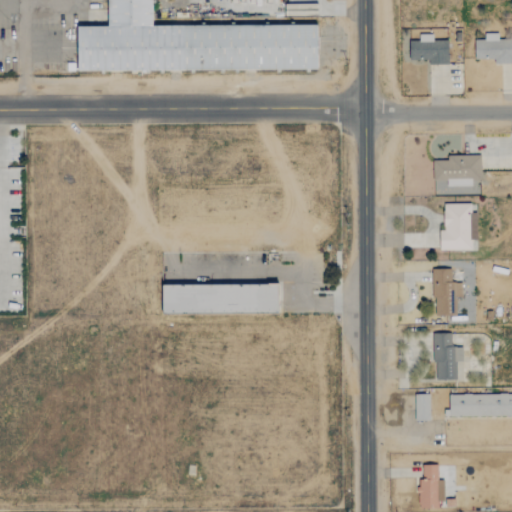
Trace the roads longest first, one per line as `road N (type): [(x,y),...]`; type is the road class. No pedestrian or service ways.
road 1 (secondary): [(364,109),(367,511)]
road 2 (tertiary): [(364,109),(0,109)]
road 3 (residential): [(364,109),(511,110)]
